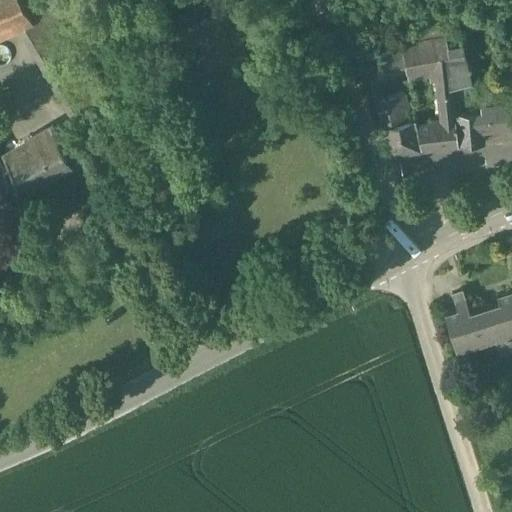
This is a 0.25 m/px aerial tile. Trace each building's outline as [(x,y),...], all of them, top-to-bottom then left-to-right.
[(0,0),(0,32),(20,25),(33,18),(23,0),(0,0)] [(57,6),(33,18),(20,25),(81,129),(118,109),(57,6)] [(452,77),(453,86),(484,79),(472,30),(453,34),(448,18),(414,27),(417,39),(402,43),(402,47),(408,73),(409,78),(430,75),(431,80),(438,78),(452,77)] [(408,73),(402,47),(363,62),(372,86),(408,73)] [(452,77),(438,78),(442,124),(456,123),(453,86),(452,77)] [(478,85),(456,88),(458,102),(472,102),(481,99),(478,85)] [(394,96),(377,100),(384,127),(401,123),(394,96)] [(495,108),(483,109),(483,112),(485,128),(511,126),(511,101),(494,103),(495,108)] [(472,102),(458,102),(458,113),(473,113),(472,102)] [(473,113),(458,113),(460,145),(486,143),(485,128),(483,112),(479,112),(473,113)] [(401,123),(384,127),(391,154),(422,149),(418,128),(416,119),(401,123)] [(442,124),(418,128),(422,149),(458,144),(456,123),(442,124)] [(46,127),(3,153),(5,158),(49,132),(46,127)] [(49,132),(5,158),(10,165),(0,171),(0,206),(73,164),(54,129),(49,132)] [(367,197),(349,198),(349,213),(367,212),(367,197)] [(468,307),(463,290),(453,294),(458,310),(459,310),(468,307)] [(500,302),(470,312),(468,307),(459,310),(470,344),(471,344),(495,336),(497,341),(509,337),(511,345),(511,291),(498,296),(500,302)] [(458,310),(445,314),(458,354),(473,349),(471,344),(470,344),(459,310),(458,310)] [(511,345),(509,337),(497,341),(501,354),(511,349),(511,345)]
